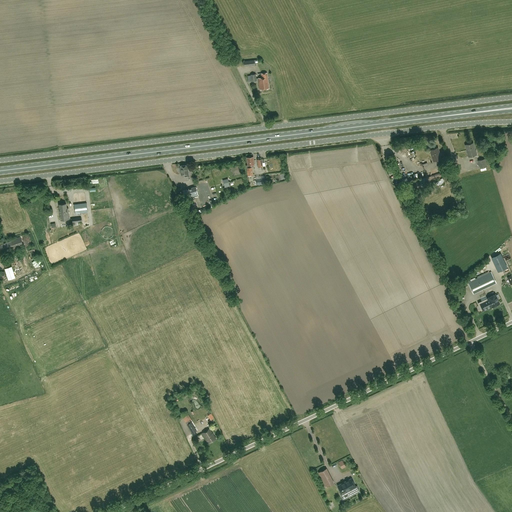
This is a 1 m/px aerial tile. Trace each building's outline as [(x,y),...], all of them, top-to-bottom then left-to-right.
[(268,89),(267,73),(261,74),(261,78),(258,78),(259,89),(268,89)] [(473,143),(465,145),(468,157),(477,154),(476,151),(475,151),(473,143)] [(438,147),(430,150),(433,161),(438,159),(440,165),(445,163),(443,157),(441,158),(438,147)] [(187,165),(180,165),(180,167),(180,168),(181,175),(184,174),(184,177),(188,176),(188,174),(188,167),(187,167),(187,165)] [(430,174),(426,175),(429,182),(444,176),(443,171),(431,175),(430,174)] [(412,190),(421,187),(419,181),(410,184),(406,185),(408,191),(412,190)] [(198,195),(196,186),(183,190),(185,199),(198,195)] [(66,203),(59,204),(61,220),(69,219),(68,209),(67,209),(66,203)] [(86,203),(74,204),(75,214),(87,212),(86,203)] [(72,218),(73,222),(71,222),(71,224),(73,224),(73,226),(78,225),(78,222),(81,221),(81,217),(72,218)] [(3,244),(0,244),(0,254),(1,257),(0,257),(8,278),(14,276),(7,255),(7,256),(6,251),(10,250),(11,253),(15,251),(14,249),(23,245),(20,236),(11,240),(3,243),(3,244)] [(498,271),(507,267),(501,253),(491,258),(498,271)] [(491,272),(477,278),(482,287),(495,281),(491,272)] [(482,287),(477,278),(468,282),(473,292),(482,287)] [(487,298),(478,302),(481,309),(482,308),(483,310),(491,306),(491,307),(500,303),(495,294),(487,298)] [(191,422),(190,420),(191,419),(188,413),(187,414),(186,413),(181,416),(192,433),(196,430),(191,422)] [(216,439),(209,428),(202,433),(209,443),(216,439)] [(318,478),(316,479),(305,459),(299,463),(313,491),(322,487),(318,478)] [(334,483),(326,468),(318,472),(326,487),(334,483)] [(357,492),(355,487),(355,486),(351,478),(346,481),(346,482),(343,483),(343,482),(337,485),(342,493),(344,492),(347,498),(357,492)]
